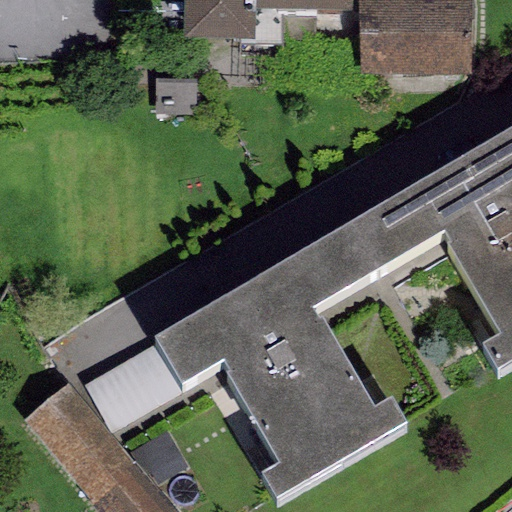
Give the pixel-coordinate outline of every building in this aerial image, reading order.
[(354,0),(189,0),(190,47),(256,47),(255,23),(354,22),(354,0)] [(468,8),(361,8),(361,78),(468,78),(468,8)] [(511,138),(350,232),(382,289),(445,254),(499,350),(483,359),(496,381),(511,372),(511,138)] [(382,289),(350,232),(149,349),(179,403),(221,380),(277,481),(264,488),(277,511),(406,440),(390,413),(368,425),(311,325),(382,289)] [(157,511),(72,406),(37,434),(100,511),(157,511)]
